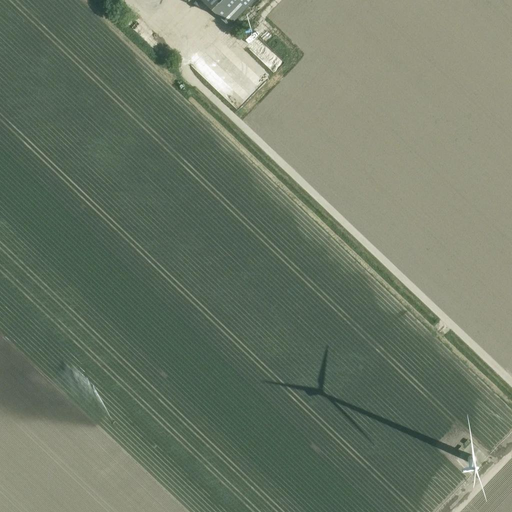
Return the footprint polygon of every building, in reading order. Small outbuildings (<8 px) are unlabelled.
[(202,0),(229,26),(253,0),(202,0)] [(280,0),(267,17),(277,25),(287,12),(281,7),(286,0),(291,0),(294,2),(295,0),(280,0)] [(253,52),(275,71),(283,61),(258,39),(254,42),(259,46),(253,52)] [(244,51),(237,59),(258,79),(266,71),(244,51)] [(191,63),(205,76),(213,67),(199,54),(191,63)] [(467,459),(467,460),(468,460),(468,461),(468,462),(469,462),(469,463),(470,463),(471,464),(472,464),(473,464),(473,463),(474,463),(475,463),(475,462),(476,462),(476,461),(476,460),(476,459),(476,458),(476,457),(475,457),(475,456),(474,456),(474,455),(473,455),(472,455),(471,455),(470,455),(470,456),(469,456),(468,456),(468,457),(468,458),(467,459)]
